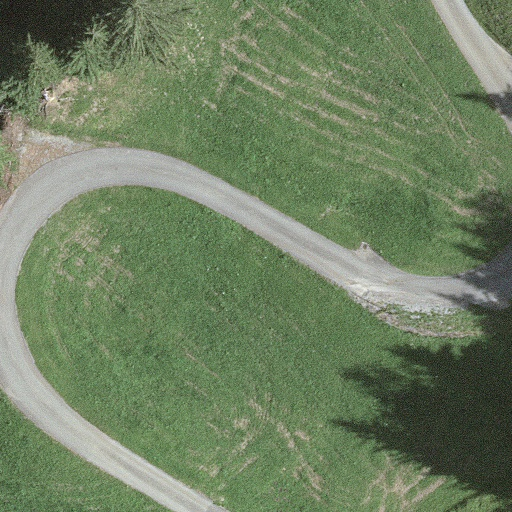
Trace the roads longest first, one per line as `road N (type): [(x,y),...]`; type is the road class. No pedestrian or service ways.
road 1 (unclassified): [(0,249),(9,226),(39,195),(73,174),(107,167),(182,184),(373,288),(459,298),(511,276)]
road 2 (unclassified): [(186,511),(41,407),(0,353)]
road 3 (unclassified): [(511,116),(442,0)]
